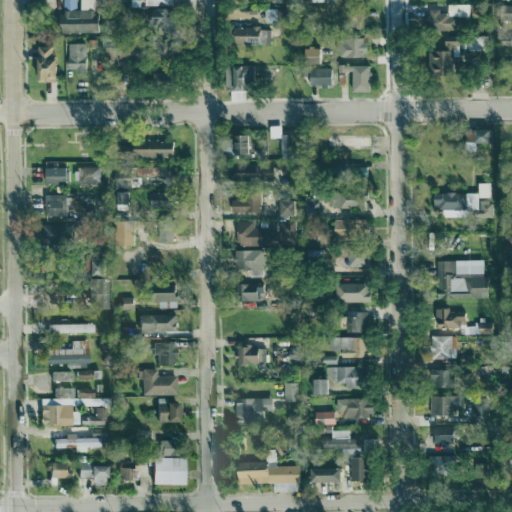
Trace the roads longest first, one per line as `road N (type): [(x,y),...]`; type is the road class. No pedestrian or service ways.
road 1 (residential): [(203,0),(211,511)]
road 2 (residential): [(0,505),(511,499)]
road 3 (tertiary): [(396,0),(398,511)]
road 4 (residential): [(14,115),(511,109)]
road 5 (residential): [(14,115),(15,511)]
